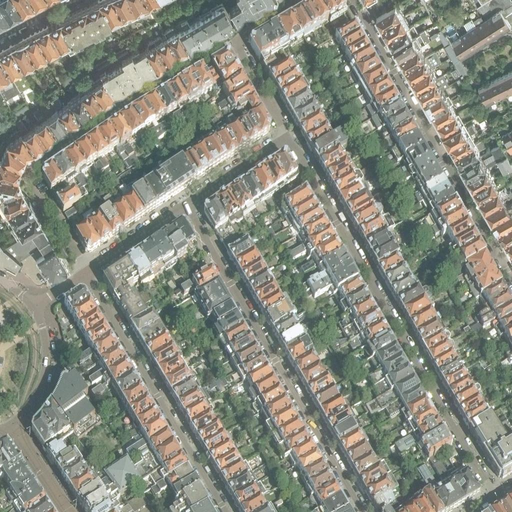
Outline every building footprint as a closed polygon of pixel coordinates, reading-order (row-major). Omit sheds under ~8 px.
[(20,13),(13,0),(0,0),(0,5),(7,20),(9,19),(18,14),(18,15),(20,13)] [(33,7),(29,0),(13,0),(20,13),(22,12),(30,8),(31,8),(33,7)] [(124,19),(113,0),(100,0),(98,1),(111,26),(124,19)] [(137,14),(149,8),(149,7),(144,0),(113,0),(124,19),(132,34),(138,30),(130,15),(136,13),(137,14)] [(235,23),(223,3),(223,2),(222,3),(220,0),(218,0),(215,2),(217,5),(211,8),(223,30),(235,23)] [(239,0),(241,2),(229,9),(233,15),(233,16),(236,22),(237,22),(273,0),(239,0)] [(337,19),(326,0),(319,0),(317,2),(328,21),(330,23),(337,19)] [(345,11),(342,5),(338,0),(326,0),(337,19),(346,13),(345,11)] [(511,12),(511,0),(511,1),(511,0),(485,0),(481,2),(477,6),(483,15),(490,9),(491,9),(495,6),(496,6),(497,6),(499,6),(500,6),(501,6),(502,7),(503,7),(504,8),(508,16),(511,12)] [(99,33),(111,26),(98,1),(85,7),(99,33)] [(450,7),(446,1),(442,4),(445,10),(450,7)] [(328,21),(317,2),(308,7),(319,26),(328,21)] [(383,28),(405,16),(400,8),(398,9),(396,5),(376,17),(383,28)] [(223,30),(211,8),(209,6),(202,11),(203,13),(199,15),(212,37),(223,30)] [(99,33),(85,7),(73,13),(87,39),(99,33)] [(319,26),(308,7),(299,12),(312,34),(321,28),(319,26)] [(511,27),(506,19),(505,17),(508,16),(504,8),(492,15),(503,32),(511,27)] [(312,34),(299,12),(290,18),(302,37),(303,39),(312,34)] [(80,43),(87,39),(73,13),(60,20),(73,44),(77,51),(83,47),(80,43)] [(212,37),(199,15),(195,18),(193,15),(186,18),(201,43),(212,37)] [(503,32),(492,15),(484,20),(494,37),(503,32)] [(388,38),(408,27),(410,25),(405,16),(383,28),(388,38)] [(201,43),(186,18),(174,25),(189,50),(189,51),(201,43)] [(302,37),(290,18),(276,26),(288,46),(302,37)] [(73,44),(60,20),(60,19),(47,26),(35,33),(49,57),(49,59),(62,52),(61,51),(73,44)] [(494,37),(484,20),(475,25),(486,42),(494,37)] [(422,44),(417,34),(418,33),(412,24),(410,25),(408,27),(388,38),(394,48),(399,57),(399,58),(400,59),(419,47),(419,46),(422,44)] [(189,50),(174,25),(175,25),(164,32),(165,35),(178,57),(189,50)] [(486,42),(475,25),(467,30),(478,47),(486,42)] [(288,46),(276,26),(267,32),(279,52),(289,47),(288,46)] [(340,46),(359,35),(354,26),(335,37),(340,46)] [(478,47),(467,30),(459,36),(460,36),(470,53),(478,47)] [(49,57),(35,33),(35,32),(22,39),(36,63),(39,62),(40,64),(47,60),(46,58),(49,57)] [(279,52),(267,32),(258,37),(269,56),(271,59),(280,53),(279,52)] [(178,57),(165,35),(161,38),(161,37),(159,36),(153,40),(168,63),(178,57)] [(345,55),(364,44),(359,35),(340,46),(345,55)] [(470,53),(460,36),(452,42),(462,58),(470,53)] [(269,56),(258,37),(251,41),(251,42),(250,43),(250,45),(250,46),(259,62),(263,59),(269,56)] [(36,63),(22,39),(10,46),(27,76),(28,76),(25,69),(36,63)] [(145,77),(131,52),(127,45),(95,64),(93,62),(110,54),(109,53),(124,45),(122,40),(119,41),(103,50),(90,56),(89,57),(94,65),(115,95),(145,77)] [(168,63),(153,40),(147,43),(147,45),(148,47),(144,50),(156,70),(168,63)] [(350,64),(369,53),(364,44),(345,55),(350,64)] [(32,85),(27,76),(10,46),(0,51),(0,56),(20,92),(22,90),(22,91),(30,87),(29,86),(32,85)] [(406,69),(426,58),(419,47),(400,59),(406,69)] [(156,70),(144,50),(140,52),(138,48),(131,52),(145,77),(156,70)] [(323,56),(321,52),(317,54),(315,50),(311,52),(316,61),(323,56)] [(354,72),(374,61),(369,53),(350,64),(354,72)] [(20,92),(0,56),(0,91),(4,100),(7,99),(14,96),(14,95),(20,92)] [(115,95),(94,65),(89,57),(77,64),(83,75),(103,103),(115,95)] [(207,83),(234,66),(231,59),(230,59),(230,58),(229,58),(227,57),(225,57),(224,57),(200,72),(207,83)] [(412,79),(435,66),(434,63),(430,65),(426,58),(406,69),(412,79)] [(277,69),(271,59),(265,62),(263,59),(259,62),(267,75),(277,69)] [(358,84),(380,72),(374,61),(354,72),(352,73),(358,84)] [(274,88),(297,74),(302,71),(299,67),(295,70),(291,64),(288,66),(288,65),(278,71),(277,69),(267,75),(274,88)] [(221,92),(241,78),(234,66),(207,83),(212,91),(215,97),(221,92)] [(437,78),(433,71),(437,69),(435,66),(412,79),(417,90),(437,78)] [(331,75),(328,69),(323,72),(326,77),(331,75)] [(212,91),(207,83),(200,72),(194,76),(193,76),(188,79),(199,98),(212,91)] [(364,95),(386,83),(380,72),(358,84),(364,95)] [(279,98),(303,84),(297,74),(274,88),(279,98)] [(103,103),(83,75),(87,84),(81,88),(79,85),(75,87),(79,93),(92,111),(103,103)] [(334,81),(331,75),(326,77),(328,81),(330,83),(334,81)] [(511,91),(511,90),(504,75),(495,79),(504,96),(511,91)] [(228,101),(247,89),(241,78),(221,92),(226,99),(211,108),(213,112),(216,109),(217,109),(228,101)] [(442,89),(438,81),(437,78),(417,90),(423,100),(442,90),(442,89)] [(199,98),(188,79),(176,86),(187,105),(189,108),(197,103),(195,101),(199,98)] [(504,96),(495,79),(487,83),(495,100),(504,96)] [(370,106),(392,94),(386,83),(364,95),(370,106)] [(472,90),(468,83),(463,86),(467,93),(472,90)] [(495,100),(487,83),(478,88),(486,104),(495,100)] [(285,107),(309,94),(303,84),(279,98),(285,107)] [(187,105),(176,86),(165,93),(177,112),(187,105)] [(342,93),(339,87),(333,90),(337,96),(342,93)] [(236,109),(241,107),(253,100),(247,89),(228,101),(217,109),(216,109),(219,113),(227,108),(230,113),(236,109)] [(448,100),(444,93),(442,90),(423,100),(429,110),(448,100)] [(92,111),(79,93),(68,101),(80,119),(92,111)] [(177,112),(165,93),(153,100),(165,119),(170,116),(177,128),(189,118),(184,111),(177,115),(177,112)] [(319,102),(317,98),(312,100),(309,94),(285,107),(291,119),(319,102)] [(371,120),(398,104),(392,94),(370,106),(374,113),(370,116),(371,120)] [(80,119),(68,101),(63,105),(56,95),(49,99),(69,127),(80,119)] [(69,127),(49,99),(38,107),(44,115),(58,134),(69,127)] [(160,122),(165,119),(153,100),(142,106),(163,138),(166,136),(169,140),(175,135),(172,132),(173,131),(171,129),(166,131),(160,122)] [(260,112),(253,100),(241,107),(248,118),(260,112)] [(456,114),(450,104),(448,100),(429,110),(437,125),(444,121),(456,114)] [(298,130),(320,116),(317,110),(322,107),(319,102),(291,119),(298,130)] [(381,128),(404,115),(398,104),(371,120),(377,131),(381,128)] [(163,138),(142,106),(130,114),(151,144),(155,141),(156,144),(163,138)] [(260,139),(248,118),(241,107),(236,109),(239,114),(242,118),(235,123),(248,147),(260,139)] [(330,126),(329,125),(332,123),(339,120),(339,121),(348,117),(344,109),(335,114),(336,116),(335,117),(333,115),(328,118),(329,119),(326,120),(324,115),(321,117),(320,116),(298,130),(304,142),(327,128),(330,126)] [(58,134),(44,115),(37,119),(32,111),(26,114),(32,123),(46,142),(58,134)] [(269,127),(260,111),(260,112),(248,118),(260,139),(267,134),(269,133),(268,133),(269,129),(270,129),(269,127)] [(151,144),(130,114),(118,122),(134,144),(140,139),(146,147),(151,144)] [(444,136),(462,124),(456,114),(444,121),(437,125),(444,136)] [(384,142),(411,127),(404,115),(381,128),(386,136),(381,138),(384,142)] [(248,147),(235,123),(232,118),(227,121),(231,126),(224,131),(237,154),(248,147)] [(46,142),(32,123),(26,127),(20,119),(15,122),(19,129),(34,150),(46,142)] [(134,144),(118,122),(107,130),(127,160),(133,156),(128,148),(134,144)] [(468,135),(477,130),(473,123),(467,126),(469,129),(466,131),(462,124),(444,136),(449,146),(468,135)] [(237,154),(224,131),(221,126),(216,129),(219,133),(212,138),(225,162),(237,154)] [(394,151),(417,139),(411,127),(384,142),(390,153),(394,151)] [(311,153),(333,138),(327,128),(304,142),(311,153)] [(34,150),(19,129),(10,135),(6,129),(0,132),(3,137),(4,136),(6,138),(3,140),(24,157),(34,150)] [(127,160),(107,130),(96,137),(108,154),(114,150),(123,163),(128,170),(132,167),(127,160)] [(511,150),(511,134),(510,131),(502,135),(506,142),(501,145),(506,154),(510,150),(511,151),(511,150)] [(341,151),(346,148),(339,135),(333,138),(311,153),(317,165),(341,151)] [(474,146),(474,144),(468,135),(449,146),(456,157),(474,146)] [(100,160),(108,154),(96,137),(85,145),(96,162),(98,165),(102,170),(106,167),(103,162),(102,162),(100,160)] [(225,162),(212,138),(200,146),(214,170),(225,162)] [(401,162),(424,150),(417,139),(394,151),(390,153),(394,161),(390,163),(392,167),(396,164),(397,164),(401,162)] [(24,157),(3,140),(0,146),(0,158),(19,168),(24,157)] [(96,162),(85,145),(74,152),(87,172),(93,167),(92,165),(96,162)] [(467,178),(468,178),(487,167),(498,161),(507,156),(506,154),(501,145),(491,150),(495,157),(484,163),(480,155),(461,167),(467,178)] [(158,159),(171,150),(168,146),(155,155),(158,159)] [(214,170),(200,146),(190,153),(204,177),(214,170)] [(383,157),(376,146),(367,151),(374,162),(376,161),(383,157)] [(461,167),(480,155),(474,146),(456,157),(461,167)] [(407,173),(430,160),(424,150),(401,162),(405,169),(402,171),(401,170),(390,175),(393,180),(398,177),(407,173)] [(325,177),(348,163),(341,151),(317,165),(325,177)] [(87,172),(74,152),(63,160),(75,179),(79,184),(81,186),(82,189),(88,185),(82,176),(87,172)] [(204,177),(190,153),(179,161),(193,184),(204,177)] [(493,178),(508,169),(511,166),(511,164),(507,156),(498,161),(501,168),(491,174),(487,167),(468,178),(473,188),(493,178)] [(298,179),(287,159),(286,158),(284,157),(282,158),(281,158),(273,164),(287,186),(298,179)] [(19,168),(0,158),(0,175),(17,179),(19,168)] [(166,202),(188,187),(193,184),(179,161),(178,159),(150,178),(152,181),(156,187),(166,202)] [(75,179),(63,160),(52,168),(62,184),(65,182),(67,184),(75,179)] [(416,182),(436,171),(430,160),(407,173),(411,180),(414,179),(416,182)] [(287,186),(273,164),(273,163),(269,166),(262,171),(276,194),(287,186)] [(332,190),(355,176),(348,163),(325,177),(332,190)] [(104,172),(102,170),(98,165),(94,168),(93,170),(97,177),(104,172)] [(62,184),(52,168),(50,168),(51,168),(45,172),(45,173),(44,172),(43,173),(43,174),(42,179),(43,180),(50,192),(62,184)] [(276,194),(262,171),(258,174),(251,179),(264,202),(276,194)] [(420,194),(442,182),(436,171),(416,182),(409,186),(411,190),(416,187),(420,194)] [(0,198),(21,190),(17,179),(0,175),(0,198)] [(338,200),(361,186),(362,183),(358,176),(355,176),(332,190),(336,196),(335,196),(338,200)] [(480,199),(499,188),(493,178),(473,188),(480,199)] [(144,217),(130,196),(126,190),(124,188),(118,179),(114,182),(120,191),(118,192),(124,200),(120,203),(119,202),(119,203),(133,224),(144,217)] [(264,202),(251,179),(247,181),(247,182),(239,186),(253,209),(264,202)] [(166,202),(156,187),(152,181),(141,188),(155,210),(166,203),(166,202)] [(424,202),(444,190),(446,189),(442,182),(420,194),(415,197),(419,204),(421,203),(422,202),(424,202)] [(155,210),(141,188),(137,183),(126,190),(130,196),(144,217),(155,210)] [(505,199),(511,195),(511,193),(510,189),(507,191),(504,185),(499,188),(480,199),(480,200),(486,210),(504,200),(505,200),(505,199)] [(79,202),(74,195),(82,189),(81,186),(73,192),(72,191),(56,202),(63,213),(79,202)] [(253,209),(239,186),(231,192),(227,194),(227,195),(242,219),(242,218),(250,212),(255,219),(258,217),(253,209)] [(293,198),(305,192),(302,186),(291,193),(293,198)] [(344,211),(367,197),(361,188),(361,186),(338,200),(340,204),(344,211)] [(133,224),(119,203),(114,206),(109,198),(107,200),(105,197),(110,194),(106,189),(98,194),(102,203),(106,207),(123,231),(133,224)] [(444,199),(450,196),(446,189),(444,190),(424,202),(422,202),(426,209),(428,208),(444,199)] [(0,212),(2,215),(27,200),(21,190),(0,198),(0,212)] [(287,218),(312,203),(305,192),(293,198),(289,201),(281,206),(280,209),(285,217),(287,218)] [(242,219),(227,195),(219,200),(215,203),(230,227),(234,224),(237,225),(242,221),(242,219)] [(432,215),(444,209),(454,203),(450,196),(444,199),(428,208),(432,215)] [(351,222),(374,209),(367,197),(344,211),(351,222)] [(9,227),(34,212),(27,200),(2,215),(9,227)] [(511,211),(511,210),(511,201),(507,205),(504,200),(486,210),(492,222),(511,211)] [(242,245),(230,227),(215,203),(206,209),(204,210),(204,212),(204,213),(204,214),(215,232),(221,242),(227,255),(242,245)] [(292,226),(317,213),(312,203),(287,218),(292,226)] [(444,222),(460,213),(454,203),(444,209),(432,215),(416,224),(417,224),(423,235),(436,227),(444,222)] [(123,231),(106,207),(83,223),(100,247),(123,231)] [(357,234),(380,220),(379,219),(382,214),(379,209),(374,209),(351,222),(350,222),(357,234)] [(413,217),(408,210),(403,213),(407,221),(412,217),(413,217)] [(498,233),(511,225),(511,211),(492,222),(498,233)] [(16,240),(42,225),(34,212),(9,227),(16,240)] [(402,212),(398,215),(403,223),(407,221),(403,213),(402,212)] [(298,236),(322,222),(317,213),(292,226),(298,236)] [(444,237),(446,235),(466,224),(460,214),(461,214),(460,213),(444,222),(436,227),(442,238),(444,237)] [(380,220),(357,234),(364,246),(387,232),(394,228),(390,220),(388,216),(380,220)] [(416,224),(412,217),(407,221),(411,228),(417,224),(416,224)] [(302,247),(328,233),(322,222),(298,236),(296,237),(302,247)] [(100,247),(83,223),(72,229),(85,251),(84,251),(85,252),(86,253),(88,253),(89,253),(91,253),(92,252),(100,247)] [(452,246),(472,234),(466,224),(446,235),(452,246)] [(65,264),(54,247),(55,247),(54,245),(42,225),(16,240),(23,250),(26,248),(33,258),(36,255),(37,257),(36,258),(37,259),(50,279),(51,280),(52,279),(63,272),(64,271),(65,269),(66,267),(66,265),(65,265),(66,265),(65,264)] [(505,244),(511,239),(511,225),(498,233),(505,244)] [(195,246),(185,229),(186,229),(185,228),(184,227),(182,226),(180,226),(179,227),(178,227),(178,228),(172,232),(171,232),(170,233),(171,233),(186,257),(187,256),(187,255),(197,248),(195,246)] [(400,256),(393,244),(387,232),(364,246),(363,246),(370,257),(377,269),(398,257),(400,256)] [(186,257),(171,233),(160,241),(176,264),(186,257)] [(311,257),(335,244),(328,233),(302,247),(286,256),(290,262),(305,254),(305,253),(306,253),(309,258),(311,257)] [(454,258),(478,245),(472,234),(452,246),(449,248),(454,258)] [(176,264),(160,241),(149,248),(149,247),(148,248),(164,272),(176,264)] [(234,266),(255,253),(248,242),(242,245),(227,255),(234,266)] [(20,261),(8,251),(4,247),(3,248),(0,243),(0,261),(5,264),(15,269),(15,268),(20,261)] [(342,257),(341,255),(339,251),(335,244),(311,257),(317,269),(342,257)] [(463,268),(484,255),(478,245),(454,258),(460,269),(463,268)] [(164,272),(148,248),(137,255),(153,280),(164,272)] [(255,253),(234,266),(240,276),(261,264),(258,257),(255,252),(255,253)] [(153,280),(137,255),(136,256),(124,264),(138,284),(141,287),(148,283),(153,280)] [(466,278),(489,265),(484,255),(463,268),(464,269),(466,272),(463,273),(466,278)] [(305,293),(349,269),(347,265),(342,257),(317,269),(318,270),(321,276),(301,287),(305,293)] [(383,281),(405,268),(403,264),(403,263),(402,261),(401,260),(399,258),(398,258),(398,257),(377,269),(376,269),(379,273),(383,280),(383,281)] [(134,296),(129,289),(138,283),(138,284),(124,264),(105,277),(103,283),(115,303),(116,304),(124,318),(141,309),(150,303),(146,296),(144,293),(138,296),(135,298),(134,296)] [(246,287),(268,274),(261,264),(240,276),(246,288),(246,287)] [(199,277),(209,271),(206,265),(195,271),(199,277)] [(495,277),(494,275),(495,274),(489,265),(466,278),(469,283),(472,282),(473,285),(473,286),(474,288),(485,281),(486,283),(495,277)] [(389,292),(411,279),(405,268),(383,281),(385,284),(389,291),(389,292)] [(334,296),(357,283),(352,275),(352,274),(349,269),(305,293),(306,295),(302,297),(304,301),(312,296),(314,299),(318,296),(329,290),(333,297),(334,296)] [(195,296),(197,295),(217,284),(210,272),(189,284),(173,294),(176,297),(180,295),(182,298),(193,292),(195,296)] [(252,298),(274,285),(268,274),(246,287),(252,298)] [(479,298),(501,285),(497,278),(496,279),(495,277),(486,283),(485,281),(474,288),(476,292),(477,291),(479,296),(476,297),(477,299),(479,298)] [(405,296),(417,289),(411,279),(389,292),(391,295),(395,302),(405,296)] [(357,297),(363,293),(357,283),(334,296),(335,299),(339,296),(344,304),(357,297)] [(230,307),(217,284),(197,295),(195,296),(193,297),(207,321),(211,319),(230,307)] [(258,308),(280,296),(274,285),(252,298),(258,308)] [(484,308),(507,295),(501,285),(479,298),(484,308)] [(456,293),(453,286),(448,289),(451,296),(456,293)] [(402,314),(426,300),(427,298),(425,295),(424,295),(423,295),(419,289),(417,289),(405,296),(395,302),(402,314)] [(347,317),(369,304),(363,293),(357,297),(344,304),(339,307),(344,316),(345,315),(347,317)] [(71,316),(89,305),(89,304),(89,305),(84,297),(83,295),(81,294),(79,295),(78,295),(64,305),(71,316)] [(481,322),(511,305),(511,304),(507,295),(484,308),(487,312),(478,317),(481,322)] [(264,319),(288,305),(288,303),(286,298),(283,298),(281,299),(280,297),(280,296),(258,308),(264,319)] [(429,313),(431,312),(427,305),(429,304),(426,300),(402,314),(409,326),(429,313)] [(296,318),(289,307),(294,304),(293,302),(288,305),(264,319),(272,333),(294,320),(296,318)] [(342,334),(375,315),(369,304),(347,317),(341,320),(343,323),(337,326),(342,334)] [(96,317),(91,309),(92,309),(89,305),(71,316),(77,328),(96,317)] [(494,328),(511,318),(511,305),(481,322),(469,330),(474,340),(482,336),(480,332),(483,330),(482,330),(491,324),(494,328)] [(216,329),(236,318),(230,307),(211,319),(216,329)] [(130,328),(147,318),(141,309),(124,318),(130,328)] [(322,317),(318,311),(313,314),(317,320),(322,317)] [(158,326),(162,324),(155,313),(147,318),(130,328),(137,339),(158,326)] [(415,337),(438,323),(440,323),(437,319),(434,321),(429,313),(409,326),(415,337)] [(348,345),(381,326),(375,315),(342,334),(346,341),(339,343),(338,341),(331,344),(330,344),(331,345),(335,353),(343,348),(348,345)] [(84,340),(103,328),(96,317),(77,328),(84,340)] [(219,342),(242,328),(236,318),(216,329),(212,331),(219,342)] [(511,332),(511,318),(494,328),(499,339),(504,336),(505,337),(511,332)] [(279,345),(303,331),(306,329),(304,326),(299,329),(294,320),(272,333),(279,345)] [(441,337),(444,335),(445,334),(444,333),(438,323),(415,337),(421,348),(441,337)] [(143,350),(164,338),(158,326),(137,339),(143,350)] [(365,349),(388,337),(381,326),(348,345),(352,352),(358,349),(360,352),(365,349)] [(90,351),(109,339),(103,328),(84,340),(90,351)] [(224,352),(248,338),(242,328),(219,342),(224,352)] [(285,355),(307,342),(309,341),(308,339),(309,336),(306,332),(303,331),(279,345),(285,355)] [(444,347),(448,344),(450,341),(447,337),(443,336),(441,338),(441,337),(421,348),(427,357),(444,347)] [(150,361),(173,348),(166,337),(164,338),(143,350),(150,361)] [(372,361),(394,348),(388,337),(365,349),(372,361)] [(230,362),(254,348),(248,338),(224,352),(230,362)] [(99,364),(117,352),(109,339),(90,351),(76,361),(79,367),(92,358),(97,365),(99,364)] [(314,355),(307,342),(285,355),(293,368),(314,355)] [(500,365),(508,361),(511,358),(511,343),(509,345),(511,349),(511,353),(510,354),(506,356),(505,355),(497,360),(500,365)] [(444,360),(451,355),(458,351),(455,347),(453,349),(452,346),(448,344),(444,347),(427,357),(432,367),(444,360)] [(157,373),(179,359),(173,348),(150,361),(157,373)] [(236,373),(260,359),(254,348),(230,362),(236,373)] [(372,361),(369,362),(375,373),(378,371),(400,359),(394,348),(372,361)] [(489,356),(484,348),(481,351),(485,358),(489,356)] [(102,380),(125,366),(117,352),(99,364),(103,372),(88,382),(79,387),(83,393),(102,380)] [(299,379),(321,367),(314,355),(293,368),(299,379)] [(444,372),(456,364),(451,355),(444,360),(432,367),(437,375),(444,372)] [(163,384),(185,371),(179,360),(180,359),(179,359),(157,373),(163,384)] [(242,383),(266,369),(260,359),(236,373),(242,383)] [(375,373),(367,378),(373,388),(406,370),(400,359),(378,371),(375,373)] [(444,384),(464,372),(458,363),(456,364),(444,372),(437,375),(442,385),(444,384)] [(113,389),(132,377),(125,366),(102,380),(105,385),(91,395),(95,401),(108,393),(105,388),(110,385),(113,389)] [(305,390),(327,378),(332,375),(330,372),(325,375),(321,367),(299,379),(305,390)] [(248,393),(272,380),(266,369),(242,383),(248,393)] [(373,388),(371,390),(377,401),(412,381),(406,370),(373,388)] [(170,395),(192,382),(185,371),(163,384),(170,395)] [(447,394),(469,381),(464,372),(444,384),(442,385),(447,394)] [(120,402),(139,389),(132,377),(113,389),(120,402)] [(312,402),(334,389),(327,378),(305,390),(312,402)] [(83,393),(79,387),(73,379),(69,383),(66,381),(64,381),(62,382),(60,383),(60,384),(59,388),(55,396),(50,405),(77,442),(100,425),(82,401),(87,397),(83,393)] [(256,403),(278,390),(272,380),(248,393),(254,404),(256,403)] [(377,401),(365,408),(369,414),(371,418),(385,411),(384,410),(418,391),(412,381),(377,401)] [(453,403),(474,390),(469,381),(447,394),(453,403)] [(176,406),(199,393),(192,382),(170,395),(176,406)] [(146,402),(139,389),(120,402),(128,414),(146,402)] [(318,413),(340,400),(334,389),(312,402),(318,413)] [(458,412),(482,397),(477,389),(474,390),(453,403),(458,412)] [(183,417),(206,403),(201,395),(205,392),(204,390),(199,393),(176,406),(183,417)] [(261,413),(284,401),(278,390),(256,403),(256,404),(253,407),(253,408),(254,410),(254,411),(256,413),(258,414),(261,412),(261,413)] [(418,391),(384,410),(385,411),(390,420),(400,415),(424,401),(418,391)] [(231,403),(225,393),(221,395),(227,406),(231,403)] [(482,397),(458,412),(463,421),(486,407),(487,406),(482,397)] [(347,412),(340,400),(318,413),(325,425),(347,412)] [(267,425),(290,412),(284,401),(261,413),(260,414),(267,425)] [(406,426),(430,412),(424,401),(400,415),(406,426)] [(132,427),(153,413),(146,402),(128,414),(132,422),(125,427),(127,430),(132,427)] [(209,416),(212,414),(206,403),(183,417),(189,427),(209,416)] [(81,447),(77,442),(50,405),(40,419),(56,443),(58,446),(67,440),(75,452),(81,447)] [(486,407),(463,421),(468,430),(491,416),(486,407)] [(273,437),(297,423),(290,412),(267,425),(264,427),(268,435),(271,433),(273,437)] [(331,435),(353,422),(347,412),(325,425),(331,435)] [(412,436),(436,423),(430,412),(406,426),(412,436)] [(491,416),(468,430),(468,431),(477,445),(485,457),(486,460),(489,465),(490,466),(495,475),(498,479),(501,478),(502,480),(511,473),(511,430),(511,431),(499,412),(491,416)] [(138,436),(159,423),(153,413),(132,427),(134,431),(128,435),(132,440),(138,436)] [(195,438),(215,426),(209,416),(189,427),(195,438)] [(56,443),(40,419),(31,429),(31,432),(44,451),(52,445),(56,443)] [(338,447),(361,433),(355,422),(353,422),(331,435),(338,447)] [(136,455),(166,436),(159,423),(138,436),(142,443),(126,454),(129,459),(131,458),(136,455)] [(276,450),(303,435),(297,423),(273,437),(270,439),(276,450)] [(416,447),(441,432),(436,423),(412,436),(394,447),(400,456),(416,447)] [(201,448),(224,435),(218,425),(215,426),(195,438),(201,448)] [(420,454),(444,440),(446,439),(441,432),(416,447),(420,454)] [(345,459),(366,446),(367,445),(361,433),(338,447),(345,459)] [(207,459),(230,445),(224,435),(201,448),(207,459)] [(288,458),(310,446),(303,435),(276,450),(283,461),(288,458)] [(149,479),(180,460),(166,436),(136,455),(142,464),(132,471),(126,461),(103,477),(106,481),(113,490),(119,498),(141,484),(149,479)] [(467,474),(457,457),(446,439),(444,440),(420,454),(420,455),(424,462),(425,463),(428,461),(436,457),(443,452),(454,470),(459,478),(467,474)] [(66,457),(60,447),(56,450),(52,445),(44,451),(54,467),(66,457)] [(213,469),(236,455),(230,445),(207,459),(213,469)] [(296,467),(316,456),(310,446),(288,458),(293,468),(296,467)] [(351,470),(373,456),(366,446),(345,459),(351,470)] [(82,463),(90,459),(81,447),(75,452),(66,457),(54,467),(61,478),(82,463)] [(37,492),(17,461),(9,449),(8,449),(3,448),(0,449),(0,460),(1,466),(7,474),(11,475),(3,481),(8,488),(4,492),(4,494),(3,498),(0,499),(0,504),(4,511),(8,511),(13,509),(37,492)] [(219,478),(242,465),(236,455),(213,469),(219,478)] [(301,477),(321,466),(316,456),(296,467),(301,477)] [(357,481),(380,467),(374,456),(373,456),(351,470),(357,481)] [(465,503),(447,475),(436,457),(428,461),(442,484),(438,487),(444,497),(453,511),(465,503)] [(154,487),(186,470),(180,460),(149,479),(154,487)] [(68,489),(90,475),(82,463),(61,478),(68,489)] [(248,476),(251,474),(245,463),(242,465),(219,478),(225,489),(248,476)] [(364,493),(390,478),(383,465),(380,467),(357,481),(364,493)] [(305,488),(327,476),(321,466),(301,477),(299,478),(305,488)] [(444,497),(438,487),(431,478),(424,467),(416,472),(423,483),(425,486),(441,511),(450,511),(453,511),(444,497)] [(106,481),(103,477),(98,469),(90,475),(68,489),(76,501),(106,481)] [(170,496),(172,494),(193,482),(186,470),(154,487),(151,490),(155,497),(166,490),(170,496)] [(472,499),(459,478),(454,470),(447,475),(465,503),(472,499)] [(479,494),(473,484),(467,474),(459,478),(472,499),(479,494)] [(232,501),(254,487),(248,476),(225,489),(232,501)] [(310,498),(333,485),(327,476),(305,488),(310,498)] [(390,495),(398,491),(390,478),(364,493),(372,506),(381,501),(390,495)] [(82,510),(113,490),(106,481),(76,501),(82,510)] [(281,489),(289,485),(287,481),(280,485),(281,486),(280,487),(281,489)] [(176,502),(198,490),(198,489),(194,482),(193,482),(172,494),(176,502)] [(266,496),(259,484),(254,487),(232,501),(239,511),(261,498),(266,496)] [(333,485),(310,498),(309,499),(309,502),(310,505),(314,506),(315,505),(318,511),(340,498),(333,485)] [(441,511),(425,486),(423,488),(425,491),(418,495),(419,497),(428,511),(441,511)] [(83,511),(99,511),(112,504),(120,499),(119,498),(113,490),(82,510),(83,511)] [(181,511),(204,499),(198,490),(176,502),(174,503),(177,508),(170,511),(181,511)] [(33,511),(45,504),(37,492),(13,509),(14,511),(12,511),(33,511)] [(142,495),(137,499),(144,509),(149,505),(142,495)] [(400,511),(400,510),(398,507),(394,503),(390,495),(381,501),(387,511),(400,511)] [(428,511),(419,497),(413,501),(411,498),(407,501),(414,511),(428,511)] [(238,511),(263,511),(267,510),(267,509),(261,498),(239,511),(238,511)] [(345,511),(347,511),(340,498),(318,511),(315,511),(345,511)] [(137,499),(131,502),(138,511),(139,511),(144,509),(137,499)] [(201,511),(209,508),(204,499),(181,511),(201,511)] [(272,511),(283,504),(281,501),(267,509),(267,510),(263,511),(272,511)] [(387,511),(381,501),(372,506),(375,511),(387,511)] [(414,511),(407,501),(398,507),(400,510),(400,511),(414,511)] [(131,511),(138,511),(131,502),(127,505),(128,507),(131,511)]
